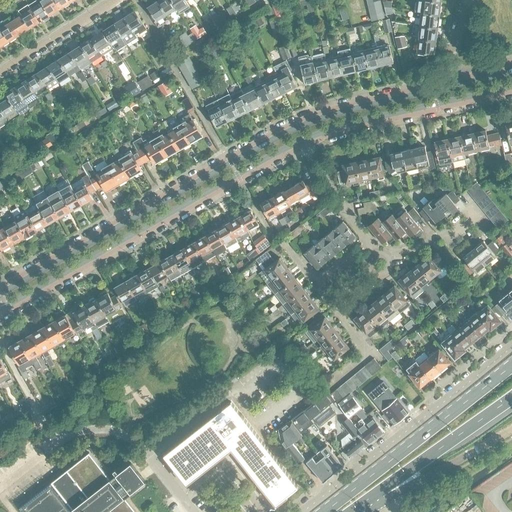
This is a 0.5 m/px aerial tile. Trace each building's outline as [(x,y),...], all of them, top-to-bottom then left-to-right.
[(40,22),(50,15),(39,0),(36,0),(29,5),(32,9),(40,22)] [(39,0),(50,15),(60,9),(54,0),(45,0),(42,3),(40,0),(39,0)] [(54,0),(60,9),(70,3),(68,0),(54,0)] [(167,14),(177,8),(171,0),(160,0),(158,1),(167,14)] [(369,9),(382,6),(380,0),(368,3),(369,9)] [(441,1),(429,0),(422,0),(422,5),(424,5),(423,13),(439,14),(439,15),(439,13),(441,13),(442,6),(440,6),(441,1)] [(157,21),(167,14),(158,1),(148,8),(157,21)] [(237,14),(242,11),(237,3),(232,6),(237,14)] [(19,10),(22,15),(30,28),(40,22),(32,9),(29,5),(28,4),(19,10)] [(233,17),(237,14),(232,6),(227,8),(233,17)] [(371,15),(383,12),(382,6),(369,9),(371,15)] [(339,10),(342,20),(348,18),(345,8),(339,10)] [(146,28),(143,23),(136,11),(125,17),(133,29),(134,31),(138,28),(140,32),(146,28)] [(372,21),(384,18),(383,12),(371,15),(372,21)] [(439,14),(423,13),(421,12),(420,18),(422,18),(421,25),(437,27),(438,25),(439,25),(440,19),(438,19),(439,14)] [(217,27),(227,21),(222,13),(217,16),(216,13),(211,16),(217,27)] [(19,35),(30,28),(22,15),(12,22),(9,18),(19,35)] [(207,33),(217,27),(211,16),(201,23),(207,33)] [(127,33),(133,29),(125,17),(115,24),(123,36),(124,38),(128,35),(127,33)] [(10,41),(19,35),(9,18),(0,23),(0,25),(2,28),(10,41)] [(386,33),(392,31),(389,19),(383,20),(386,33)] [(117,40),(123,36),(115,24),(104,31),(113,44),(118,41),(117,40)] [(190,28),(197,39),(207,33),(203,27),(199,30),(196,25),(190,28)] [(437,27),(421,25),(419,25),(419,31),(421,31),(420,38),(436,40),(436,38),(437,38),(438,32),(436,32),(437,27)] [(0,47),(10,41),(2,28),(0,29),(0,47)] [(102,55),(113,49),(102,32),(92,39),(102,55)] [(187,46),(192,42),(186,32),(181,36),(187,46)] [(183,49),(187,46),(181,36),(176,39),(183,49)] [(396,37),(398,49),(407,47),(405,36),(401,36),(396,37)] [(436,40),(420,38),(418,38),(417,44),(419,44),(418,51),(434,54),(434,51),(436,51),(437,45),(435,45),(435,40),(436,40)] [(92,62),(102,55),(92,39),(81,45),(88,57),(92,62)] [(287,45),(292,57),(297,55),(293,43),(287,45)] [(77,64),(88,57),(81,45),(70,52),(77,64)] [(284,60),(292,57),(287,45),(280,48),(284,60)] [(377,47),(381,64),(386,63),(387,64),(392,63),(392,62),(394,62),(390,46),(383,47),(382,46),(377,47)] [(380,65),(381,64),(377,47),(377,49),(370,50),(370,49),(365,50),(369,68),(375,66),(375,67),(380,66),(380,65)] [(367,68),(369,68),(365,50),(364,50),(365,52),(358,53),(357,51),(352,53),(356,71),(362,69),(362,70),(367,69),(367,68)] [(177,62),(188,56),(185,51),(174,57),(177,62)] [(77,64),(70,52),(59,59),(67,71),(70,76),(81,69),(77,64)] [(121,58),(119,54),(118,53),(113,55),(116,61),(121,58)] [(354,71),(356,71),(352,53),(351,53),(352,55),(345,57),(344,55),(339,56),(344,74),(349,72),(350,73),(354,72),(354,71)] [(312,56),(309,56),(309,54),(298,57),(299,58),(298,58),(300,66),(301,66),(305,83),(312,81),(312,82),(317,81),(317,80),(318,80),(313,57),(312,56)] [(330,77),(326,59),(325,54),(313,57),(318,80),(324,78),(324,79),(329,78),(329,77),(330,77)] [(180,68),(191,61),(188,56),(177,62),(180,68)] [(342,74),(344,74),(339,56),(339,58),(332,60),(332,58),(326,59),(330,77),(337,75),(337,76),(342,75),(342,74)] [(56,77),(67,71),(59,59),(49,66),(56,77)] [(101,63),(104,68),(109,65),(106,60),(101,63)] [(183,73),(194,66),(191,61),(180,68),(183,73)] [(298,86),(290,70),(291,70),(287,61),(279,65),(280,67),(275,69),(276,70),(286,91),(287,91),(288,92),(293,89),(292,88),(298,86)] [(56,77),(49,66),(38,73),(48,89),(59,82),(56,77)] [(186,78),(197,72),(194,66),(183,73),(186,78)] [(286,91),(276,70),(275,70),(277,73),(265,78),(274,96),(275,97),(276,98),(281,95),(280,94),(286,91)] [(78,74),(83,82),(87,79),(83,72),(78,74)] [(189,83),(200,77),(197,72),(186,78),(189,83)] [(37,96),(48,89),(38,73),(27,80),(37,96)] [(192,88),(203,82),(200,77),(189,83),(192,88)] [(67,81),(72,89),(77,86),(72,78),(67,81)] [(275,97),(274,96),(265,78),(266,81),(261,84),(262,85),(256,89),(263,103),(264,102),(264,103),(269,101),(269,100),(275,97)] [(16,87),(30,108),(41,102),(37,96),(27,80),(16,87)] [(174,92),(168,82),(160,86),(166,97),(174,92)] [(30,108),(16,87),(14,84),(9,87),(11,90),(6,93),(9,98),(19,115),(30,108)] [(127,91),(131,98),(141,92),(136,85),(127,91)] [(63,87),(58,90),(61,96),(66,93),(63,87)] [(263,103),(256,89),(255,87),(250,89),(250,91),(244,94),(251,109),(252,108),(253,109),(258,107),(257,106),(263,103)] [(55,100),(53,96),(50,92),(46,95),(50,103),(55,100)] [(242,92),(231,98),(231,99),(232,100),(240,115),(241,114),(241,115),(246,113),(246,112),(251,109),(244,94),(244,95),(242,92)] [(151,100),(149,96),(148,95),(141,99),(143,104),(151,100)] [(0,106),(10,121),(19,115),(9,98),(0,103),(0,106)] [(188,98),(183,101),(189,112),(194,109),(188,98)] [(240,115),(232,100),(231,99),(226,101),(227,103),(221,106),(228,121),(229,120),(230,121),(234,119),(234,118),(240,115)] [(137,100),(130,104),(134,111),(140,107),(137,100)] [(110,112),(119,107),(116,101),(107,107),(110,112)] [(228,121),(221,106),(220,104),(215,107),(216,109),(209,112),(216,127),(218,126),(218,127),(223,124),(222,123),(228,121)] [(0,127),(10,121),(0,106),(0,127)] [(17,120),(22,127),(27,125),(22,117),(17,120)] [(180,125),(191,144),(199,139),(198,138),(202,135),(200,131),(201,130),(195,119),(193,120),(192,118),(180,125)] [(75,132),(82,129),(79,124),(72,127),(75,132)] [(94,125),(87,129),(90,134),(98,130),(94,125)] [(183,148),(191,144),(180,125),(168,131),(178,149),(182,147),(183,148)] [(49,138),(54,145),(64,139),(58,129),(47,135),(49,138)] [(168,131),(163,134),(160,129),(154,132),(157,138),(167,157),(175,153),(174,151),(178,149),(168,131)] [(477,150),(490,147),(502,144),(500,133),(487,136),(486,131),(478,133),(478,132),(473,133),(473,134),(477,150)] [(464,153),(477,150),(473,134),(466,136),(465,135),(460,136),(461,137),(460,137),(464,153)] [(157,138),(148,143),(146,140),(144,141),(141,137),(133,142),(137,149),(144,163),(153,158),(155,162),(159,160),(160,161),(167,157),(157,138)] [(448,140),(453,162),(465,159),(464,153),(460,137),(453,139),(453,138),(448,139),(448,140)] [(48,138),(39,143),(43,151),(53,145),(48,138)] [(440,165),(453,162),(448,140),(440,142),(440,141),(435,142),(440,165)] [(436,168),(432,151),(427,152),(425,146),(414,149),(418,168),(429,165),(430,169),(436,168)] [(137,149),(123,157),(121,154),(120,154),(118,148),(114,150),(120,159),(130,176),(134,174),(134,176),(143,171),(139,165),(144,163),(137,149)] [(407,170),(418,168),(414,149),(402,151),(407,170)] [(398,172),(407,170),(402,151),(391,154),(392,161),(385,162),(386,168),(391,174),(396,170),(398,172)] [(385,179),(384,176),(385,176),(380,156),(367,159),(372,178),(379,177),(379,180),(385,179)] [(126,178),(130,176),(120,159),(108,165),(119,185),(127,180),(126,178)] [(371,178),(372,178),(367,159),(355,162),(359,181),(366,180),(366,183),(372,181),(371,178)] [(108,165),(98,171),(92,160),(83,165),(87,173),(88,175),(96,190),(104,186),(106,190),(110,187),(111,189),(119,185),(108,165)] [(359,181),(355,162),(342,164),(343,171),(337,172),(340,183),(346,182),(346,184),(353,182),(354,185),(359,184),(359,181)] [(87,173),(70,183),(71,184),(75,190),(82,204),(83,204),(83,205),(89,202),(88,201),(94,198),(91,193),(96,190),(88,175),(87,173)] [(0,181),(0,188),(1,190),(11,185),(7,178),(0,181)] [(299,196),(309,191),(312,197),(323,191),(317,180),(306,186),(304,182),(302,183),(301,182),(295,185),(296,186),(285,192),(292,204),(292,205),(298,201),(298,200),(300,198),(299,196)] [(481,187),(480,186),(477,182),(467,191),(471,195),(481,187)] [(82,204),(75,190),(71,184),(59,190),(63,197),(71,211),(72,212),(78,208),(77,207),(82,204)] [(475,200),(485,192),(481,187),(471,195),(475,200)] [(71,211),(63,197),(59,190),(48,197),(60,217),(61,218),(66,215),(66,214),(71,211)] [(292,204),(285,192),(284,193),(283,191),(278,194),(278,195),(273,198),(282,213),(286,211),(285,209),(286,209),(285,208),(292,204)] [(460,200),(458,198),(453,191),(448,195),(446,193),(436,202),(446,214),(449,217),(459,209),(455,204),(460,200)] [(478,205),(488,197),(485,192),(475,200),(478,205)] [(55,220),(60,217),(48,197),(37,203),(40,208),(49,223),(50,224),(55,221),(55,220)] [(482,210),(492,201),(488,197),(478,205),(482,210)] [(277,216),(282,213),(273,198),(268,201),(267,200),(262,203),(263,204),(262,205),(269,217),(270,219),(277,216)] [(446,214),(436,202),(435,202),(433,199),(423,207),(425,208),(420,212),(428,221),(432,218),(436,222),(446,214)] [(369,207),(372,211),(377,207),(371,201),(368,202),(369,207)] [(486,214),(496,206),(492,201),(482,210),(486,214)] [(371,213),(372,211),(369,207),(368,202),(364,203),(365,207),(358,209),(359,215),(371,213)] [(323,218),(334,209),(330,204),(319,213),(323,218)] [(490,219),(500,211),(496,206),(486,214),(490,219)] [(304,212),(301,207),(294,210),(297,215),(304,212)] [(43,226),(49,223),(40,208),(35,211),(36,212),(29,216),(38,231),(44,227),(43,226)] [(423,230),(416,222),(422,218),(414,208),(408,212),(407,210),(396,219),(409,235),(414,231),(417,235),(423,230)] [(247,231),(247,230),(251,228),(252,230),(260,226),(258,224),(251,211),(250,211),(249,210),(244,213),(245,214),(240,217),(247,231)] [(493,224),(504,215),(500,211),(490,219),(493,224)] [(284,217),(287,223),(292,220),(289,214),(284,217)] [(396,219),(392,214),(382,222),(382,223),(395,238),(400,234),(404,239),(409,235),(396,219)] [(38,231),(29,216),(28,215),(17,221),(26,237),(38,231)] [(497,229),(508,220),(504,215),(493,224),(497,229)] [(247,231),(240,217),(239,217),(238,217),(233,220),(233,221),(228,223),(239,242),(250,236),(247,231)] [(283,226),(287,223),(284,217),(279,220),(283,226)] [(382,223),(382,222),(379,217),(368,226),(381,242),(386,238),(390,243),(395,238),(382,223)] [(26,237),(17,221),(16,220),(5,227),(14,243),(15,242),(16,243),(21,240),(21,239),(26,236),(26,237)] [(14,243),(5,227),(2,221),(0,222),(0,243),(3,249),(4,249),(5,250),(10,247),(10,245),(14,243)] [(333,229),(346,245),(356,237),(343,221),(333,229)] [(239,242),(228,223),(227,224),(227,223),(222,226),(222,227),(217,230),(228,249),(239,242)] [(293,239),(302,231),(298,227),(289,234),(293,239)] [(228,249),(217,230),(216,230),(216,229),(210,233),(211,234),(206,236),(216,255),(228,249)] [(336,252),(346,245),(333,229),(323,237),(336,252)] [(511,246),(502,234),(495,240),(509,258),(511,255),(511,246)] [(257,248),(268,240),(264,235),(254,243),(257,248)] [(216,255),(206,236),(205,237),(204,236),(199,239),(199,240),(194,243),(205,261),(216,255)] [(327,260),(336,252),(323,237),(318,241),(316,240),(314,240),(312,240),(311,241),(314,244),(314,245),(327,260)] [(259,254),(271,244),(268,240),(257,248),(256,249),(259,254)] [(474,249),(486,264),(496,256),(495,255),(500,251),(492,241),(487,245),(484,241),(474,249)] [(205,261),(194,243),(193,243),(193,242),(188,245),(188,246),(183,249),(193,268),(205,261)] [(317,268),(327,260),(314,245),(304,253),(317,268)] [(182,274),(193,268),(183,249),(176,252),(176,253),(172,256),(182,274)] [(446,264),(453,258),(446,249),(438,255),(433,260),(429,255),(419,263),(431,279),(436,275),(439,279),(451,269),(446,264)] [(476,273),(486,264),(474,249),(463,257),(467,262),(462,265),(470,275),(475,271),(476,273)] [(268,251),(257,260),(260,264),(261,262),(266,268),(259,273),(267,284),(288,268),(280,257),(275,261),(268,251)] [(171,280),(182,274),(172,256),(168,258),(167,257),(160,261),(168,276),(171,280)] [(161,280),(168,276),(160,261),(153,265),(153,266),(149,268),(158,284),(162,281),(161,280)] [(421,287),(431,279),(419,263),(408,272),(421,287)] [(158,284),(149,268),(145,271),(144,270),(138,274),(146,289),(148,293),(160,287),(158,284)] [(276,294),(296,278),(288,268),(267,284),(276,294)] [(423,290),(421,287),(408,272),(398,280),(413,299),(423,290)] [(148,293),(146,289),(138,274),(130,278),(131,279),(127,281),(135,296),(137,300),(148,293)] [(283,305),(304,289),(296,278),(276,294),(283,305)] [(130,299),(135,296),(127,281),(122,284),(122,283),(115,287),(123,301),(130,298),(130,299)] [(410,304),(408,301),(395,285),(384,294),(400,312),(410,304)] [(291,315),(296,311),(312,299),(304,289),(283,305),(291,315)] [(109,320),(125,311),(116,295),(112,298),(109,293),(107,293),(106,292),(101,295),(102,297),(97,299),(109,320)] [(511,316),(511,315),(511,295),(509,292),(499,300),(501,302),(496,305),(503,315),(508,311),(511,316)] [(390,321),(400,312),(384,294),(374,302),(387,317),(390,321)] [(444,303),(448,299),(444,294),(440,298),(444,303)] [(487,304),(483,300),(479,295),(476,297),(481,302),(479,303),(483,307),(478,312),(492,329),(492,328),(494,328),(497,326),(498,324),(501,321),(499,319),(503,315),(496,305),(491,309),(487,304)] [(96,324),(98,328),(109,321),(109,320),(97,299),(96,300),(95,298),(90,301),(91,303),(86,306),(96,324)] [(301,322),(303,321),(304,321),(320,309),(312,299),(296,311),(300,316),(298,318),(301,322)] [(377,326),(387,317),(374,302),(364,310),(377,326)] [(98,328),(96,324),(86,306),(81,309),(80,307),(74,310),(75,312),(74,312),(77,318),(70,321),(77,333),(78,335),(84,331),(86,334),(94,330),(95,332),(99,330),(98,328)] [(273,318),(276,315),(281,312),(278,309),(274,312),(273,312),(271,314),(273,318)] [(380,330),(377,326),(364,310),(354,318),(370,338),(380,330)] [(488,332),(492,329),(478,312),(469,319),(481,334),(484,332),(488,332)] [(77,333),(70,321),(66,315),(55,321),(65,339),(66,341),(71,338),(70,336),(77,333)] [(318,340),(334,327),(325,317),(310,329),(314,335),(312,336),(315,341),(317,339),(318,340)] [(481,334),(469,319),(468,318),(459,325),(473,341),(481,334)] [(54,345),(65,339),(55,321),(44,327),(54,345)] [(460,327),(457,329),(453,325),(447,329),(451,334),(465,351),(469,348),(469,345),(473,341),(459,325),(459,326),(460,327)] [(54,345),(44,327),(32,334),(46,358),(49,355),(50,355),(48,351),(55,347),(54,346),(54,345)] [(326,350),(342,337),(334,327),(318,340),(322,345),(320,347),(323,351),(326,349),(326,350)] [(418,333),(412,337),(416,342),(421,337),(418,333)] [(51,367),(46,358),(32,334),(21,340),(38,369),(41,367),(38,361),(35,356),(42,352),(50,367),(51,367)] [(464,351),(465,351),(451,334),(442,342),(455,358),(458,356),(460,356),(464,354),(464,351)] [(409,337),(407,335),(400,341),(404,346),(408,342),(406,340),(409,337)] [(331,361),(334,359),(334,360),(350,347),(342,337),(326,350),(330,355),(328,357),(331,361)] [(26,368),(34,364),(37,370),(38,369),(21,340),(9,347),(20,367),(19,368),(22,373),(26,371),(27,370),(26,368)] [(388,351),(394,346),(390,341),(379,350),(388,361),(393,357),(391,354),(388,351)] [(76,350),(73,343),(68,346),(71,352),(76,350)] [(62,360),(66,358),(64,355),(64,354),(61,348),(56,350),(62,360)] [(428,357),(440,371),(450,362),(439,349),(434,353),(433,352),(428,357)] [(393,357),(396,360),(400,357),(395,351),(391,354),(393,357)] [(46,358),(51,367),(55,364),(49,355),(46,358)] [(0,382),(11,376),(8,371),(0,356),(0,382)] [(430,378),(440,371),(428,357),(419,364),(430,378)] [(382,367),(381,366),(374,358),(369,362),(376,372),(382,367)] [(322,382),(327,378),(313,360),(308,364),(322,382)] [(419,364),(416,360),(405,368),(409,374),(420,387),(430,378),(419,364)] [(372,376),(376,372),(369,362),(364,366),(372,376)] [(367,380),(372,376),(364,366),(359,370),(367,380)] [(362,383),(367,380),(359,370),(355,374),(362,383)] [(358,387),(362,383),(355,374),(350,378),(358,387)] [(94,382),(95,385),(103,380),(101,377),(94,382)] [(353,391),(358,387),(350,378),(345,382),(353,391)] [(394,424),(408,412),(383,381),(369,393),(394,424)] [(348,395),(353,391),(345,382),(341,386),(348,395)] [(344,399),(348,395),(341,386),(336,389),(344,399)] [(338,403),(344,399),(336,389),(331,394),(338,403)] [(301,433),(306,429),(314,422),(311,419),(335,400),(331,394),(328,390),(315,401),(316,401),(305,410),(304,410),(279,429),(281,443),(299,464),(306,458),(294,443),(303,435),(301,433)] [(358,415),(377,438),(385,432),(373,417),(368,420),(365,416),(366,415),(355,402),(353,404),(351,400),(341,408),(348,417),(350,419),(357,414),(358,415)] [(288,497),(287,495),(298,487),(231,402),(164,455),(175,469),(174,469),(186,485),(232,450),(276,505),(277,506),(288,497)] [(18,419),(29,412),(30,412),(31,406),(29,403),(14,412),(18,419)] [(44,413),(49,410),(46,405),(41,408),(44,413)] [(370,444),(377,438),(358,415),(357,416),(361,420),(355,425),(360,432),(370,444)] [(352,459),(367,446),(357,435),(360,432),(355,425),(350,419),(348,417),(342,422),(354,437),(342,447),(352,459)] [(36,425),(36,424),(33,419),(22,425),(25,430),(25,432),(36,425)] [(25,430),(20,433),(18,430),(13,433),(18,442),(24,439),(23,438),(28,436),(25,432),(25,430)] [(41,435),(34,441),(37,445),(45,439),(41,435)] [(334,474),(344,465),(327,445),(317,454),(334,474)] [(137,511),(126,497),(118,488),(111,478),(90,452),(68,470),(88,496),(73,508),(66,498),(48,511),(137,511)] [(323,482),(334,474),(317,454),(307,462),(323,482)] [(118,488),(139,472),(132,462),(119,473),(116,469),(113,471),(116,474),(111,478),(118,488)] [(126,497),(146,482),(147,481),(139,472),(118,488),(126,497)]
